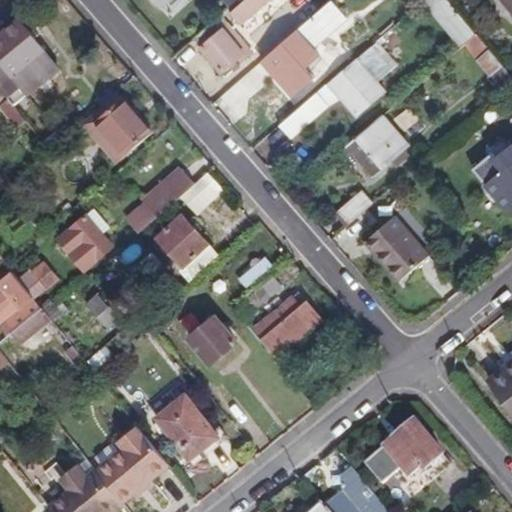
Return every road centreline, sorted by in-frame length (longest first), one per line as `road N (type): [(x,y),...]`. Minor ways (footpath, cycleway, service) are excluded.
road 1 (residential): [(409,361),(91,0)]
road 2 (residential): [(224,511),(409,361)]
road 3 (residential): [(511,482),(409,361)]
road 4 (residential): [(409,361),(511,278)]
